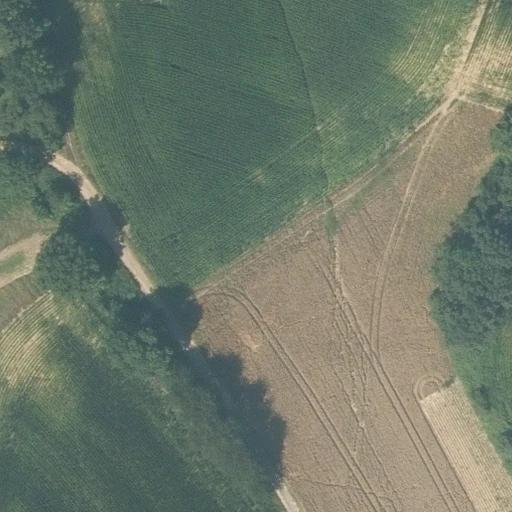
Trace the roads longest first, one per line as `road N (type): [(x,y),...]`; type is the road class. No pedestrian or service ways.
road 1 (track): [(0,151),(60,159),(291,511)]
road 2 (track): [(60,159),(56,101),(20,0)]
